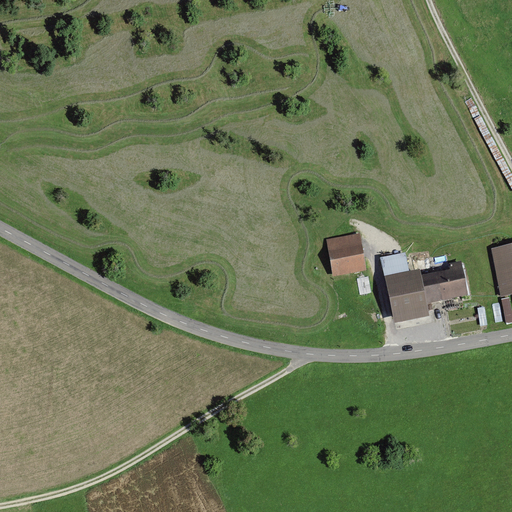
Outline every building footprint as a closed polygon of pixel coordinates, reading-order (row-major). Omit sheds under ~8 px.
[(326,241),(333,278),(367,272),(359,235),(326,241)] [(511,246),(491,250),(500,298),(511,296),(511,246)] [(382,260),(386,281),(410,276),(405,255),(382,260)] [(462,266),(438,270),(444,303),(468,299),(462,266)] [(444,303),(438,270),(410,276),(386,281),(395,327),(431,320),(428,306),(444,303)]
